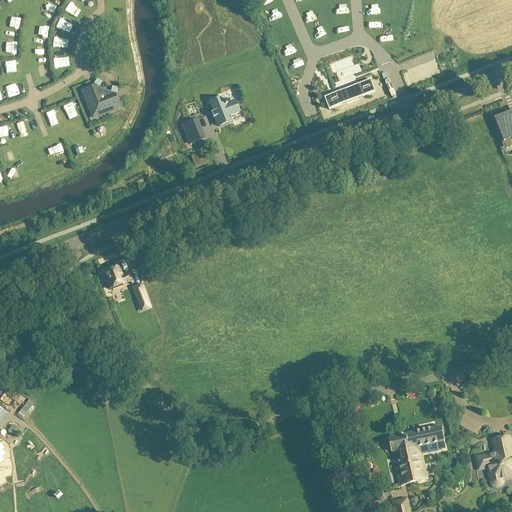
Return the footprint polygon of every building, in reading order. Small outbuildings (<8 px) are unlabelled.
[(181,9),(186,0),(185,0),(173,0),(171,3),(181,9)] [(242,12),(248,10),(245,0),(239,2),(242,12)] [(73,18),(81,19),(83,10),(75,8),(73,18)] [(70,25),(64,23),(60,33),(75,38),(79,27),(70,24),(70,25)] [(200,25),(190,26),(191,37),(201,36),(200,25)] [(12,56),(22,56),(23,45),(12,44),(12,56)] [(264,47),(253,51),(256,60),(267,56),(264,47)] [(235,59),(239,69),(247,66),(243,55),(235,59)] [(10,66),(10,77),(21,77),(20,65),(10,66)] [(44,68),(43,78),(53,79),(54,69),(44,68)] [(60,70),(60,78),(69,78),(69,69),(60,70)] [(329,110),(376,92),(371,80),(348,89),(325,98),(329,110)] [(95,85),(94,86),(82,91),(93,118),(120,107),(115,95),(116,94),(117,94),(117,93),(114,93),(112,93),(109,92),(107,91),(105,90),(102,89),(100,88),(98,87),(96,85),(94,84),(95,85)] [(223,99),(209,104),(212,112),(211,113),(213,119),(215,118),(218,126),(232,121),(230,116),(239,113),(234,101),(227,104),(226,101),(224,102),(223,99)] [(173,104),(168,105),(172,119),(177,117),(173,104)] [(68,109),(70,124),(79,122),(76,108),(68,109)] [(511,112),(510,113),(510,112),(494,118),(504,142),(511,138),(511,112)] [(204,138),(201,129),(197,119),(182,125),(183,125),(187,134),(185,134),(189,144),(195,142),(204,138)] [(30,125),(21,126),(22,140),(31,139),(30,125)] [(103,129),(106,141),(118,138),(115,127),(103,129)] [(52,152),(56,163),(70,157),(66,146),(52,152)] [(0,176),(0,188),(8,186),(4,175),(0,176)] [(16,188),(30,184),(28,175),(13,179),(16,188)] [(138,175),(130,179),(133,187),(142,184),(138,175)] [(111,184),(113,193),(122,191),(120,182),(111,184)] [(331,224),(320,226),(323,236),(333,233),(331,224)] [(111,289),(132,280),(129,273),(123,276),(119,266),(106,272),(110,281),(108,282),(111,289)] [(139,305),(148,302),(141,285),(132,288),(139,305)] [(441,428),(389,439),(400,487),(428,480),(422,454),(438,450),(439,451),(445,449),(444,442),(444,441),(441,428)] [(476,460),(479,471),(487,469),(491,485),(491,486),(492,487),(493,487),(493,488),(494,488),(495,489),(496,489),(497,489),(498,488),(499,488),(500,487),(501,486),(501,485),(502,485),(502,484),(502,483),(502,482),(511,479),(511,456),(508,439),(490,443),(493,456),(476,460)] [(59,491),(54,495),(59,500),(63,496),(59,491)] [(395,511),(410,511),(407,500),(393,503),(395,511)]
